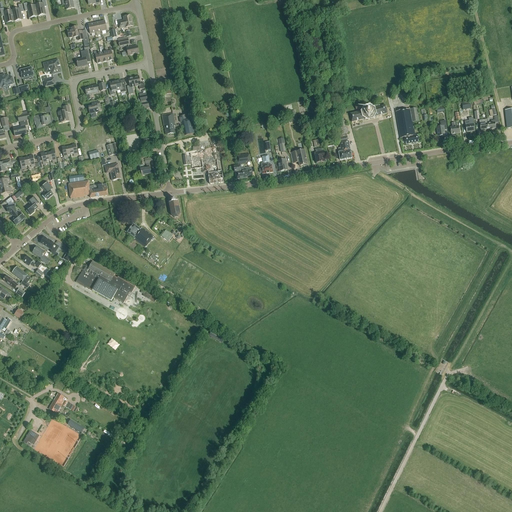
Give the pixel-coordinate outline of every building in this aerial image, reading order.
[(35,6),(38,16),(45,15),(44,8),(47,7),(45,0),(42,0),(43,4),(35,6)] [(64,0),(65,5),(66,10),(74,8),(72,1),(76,0),(64,0)] [(38,16),(35,6),(28,7),(27,4),(24,4),(25,12),(28,11),(30,18),(38,16)] [(12,11),(14,22),(22,20),(20,13),(23,12),(22,5),(18,5),(19,9),(12,11)] [(14,22),(12,11),(4,12),(3,9),(0,9),(2,17),(5,16),(6,23),(14,22)] [(125,28),(133,26),(131,16),(123,17),(124,21),(118,22),(120,28),(125,27),(125,28)] [(101,32),(102,32),(105,31),(106,34),(108,34),(107,30),(105,21),(99,23),(101,32)] [(103,35),(102,32),(101,32),(99,23),(94,24),(96,33),(100,32),(101,35),(103,35)] [(96,33),(94,24),(88,25),(90,34),(94,33),(95,36),(97,36),(96,33)] [(71,31),(68,31),(69,38),(73,38),(77,37),(78,41),(83,40),(84,40),(83,40),(82,31),(79,32),(78,27),(71,28),(71,31)] [(126,48),(127,49),(124,49),(126,56),(128,55),(128,56),(139,54),(137,46),(131,48),(131,47),(126,48)] [(87,63),(90,62),(88,50),(81,52),(82,59),(76,60),(78,67),(87,65),(87,63)] [(103,63),(101,54),(96,55),(96,52),(94,52),(94,55),(95,55),(96,58),(97,64),(103,63)] [(46,73),(51,71),(52,75),(61,72),(59,66),(60,66),(59,64),(59,65),(58,60),(44,64),(46,73)] [(29,79),(28,77),(33,76),(31,68),(20,71),(22,79),(25,78),(25,80),(29,79)] [(14,84),(12,78),(9,79),(8,76),(4,77),(4,76),(1,77),(1,78),(0,77),(0,87),(3,87),(3,88),(7,87),(7,86),(14,84)] [(133,78),(135,87),(139,86),(140,90),(145,89),(144,83),(140,84),(139,76),(133,78)] [(56,85),(54,78),(43,81),(45,88),(56,85)] [(132,88),(135,87),(133,78),(128,79),(130,86),(127,87),(129,95),(134,94),(132,88)] [(115,82),(117,91),(120,91),(121,93),(126,92),(125,86),(122,86),(120,80),(115,82)] [(114,92),(117,91),(115,82),(110,83),(111,89),(108,89),(110,95),(115,94),(114,92)] [(27,85),(18,87),(20,94),(29,91),(27,85)] [(86,95),(99,93),(97,85),(91,87),(91,88),(85,89),(86,95)] [(171,97),(170,89),(160,90),(161,98),(171,97)] [(100,107),(99,102),(91,104),(92,107),(88,108),(90,114),(98,112),(98,108),(100,107)] [(375,117),(387,114),(385,105),(373,108),(372,108),(362,110),(363,111),(350,114),(352,122),(364,119),(365,120),(375,118),(375,117)] [(67,113),(70,112),(69,106),(63,108),(64,111),(58,113),(59,117),(60,117),(61,123),(69,121),(67,113)] [(417,108),(410,109),(396,112),(400,138),(405,138),(406,144),(418,142),(417,135),(415,136),(414,131),(413,122),(419,121),(417,108)] [(19,113),(19,116),(17,116),(19,122),(20,122),(21,127),(13,129),(15,137),(27,134),(25,126),(26,126),(27,124),(26,120),(29,120),(27,111),(19,113)] [(297,121),(294,111),(288,113),(290,122),(297,121)] [(173,127),(175,126),(173,114),(162,116),(164,125),(166,135),(174,133),(173,127)] [(35,125),(36,125),(37,129),(41,128),(41,127),(51,124),(49,116),(43,117),(43,116),(41,115),(34,117),(35,122),(35,125)] [(190,120),(188,115),(180,116),(180,118),(179,118),(180,123),(181,122),(184,136),(197,133),(194,119),(190,120)] [(466,132),(475,131),(473,123),(475,123),(474,118),(469,119),(470,124),(465,125),(466,132)] [(487,120),(483,120),(479,121),(480,125),(481,130),(488,129),(488,124),(487,120)] [(492,123),(488,124),(488,129),(496,128),(495,120),(491,121),(492,123)] [(348,141),(347,137),(346,134),(348,133),(344,121),(337,123),(340,136),(340,138),(339,138),(341,148),(338,149),(339,153),(340,161),(352,158),(349,141),(348,141)] [(444,131),(447,130),(445,121),(440,122),(441,127),(436,128),(438,137),(445,136),(444,131)] [(451,123),(452,128),(450,128),(452,135),(460,133),(459,126),(457,127),(456,123),(455,124),(455,123),(451,123)] [(148,143),(148,146),(154,146),(152,136),(142,138),(143,144),(148,143)] [(69,147),(71,155),(74,154),(74,156),(78,155),(75,144),(72,145),(72,146),(69,147)] [(107,146),(109,156),(119,154),(116,144),(107,146)] [(71,155),(69,147),(66,148),(65,147),(62,148),(64,159),(68,158),(68,156),(71,155)] [(323,156),(325,155),(324,151),(322,152),(322,149),(315,150),(316,153),(315,153),(317,163),(324,162),(323,156)] [(99,158),(98,150),(88,153),(90,160),(99,158)] [(299,166),(303,166),(303,167),(307,166),(304,150),(291,153),(293,164),(299,162),(299,166)] [(48,153),(50,161),(52,161),(53,163),(57,162),(54,151),(51,151),(51,153),(48,153)] [(210,185),(223,183),(222,171),(218,171),(215,151),(190,154),(192,170),(202,168),(203,172),(208,172),(210,185)] [(50,161),(48,153),(44,154),(44,152),(41,154),(43,165),(47,164),(47,162),(50,161)] [(246,162),(250,162),(249,154),(236,156),(237,165),(246,164),(246,162)] [(30,157),(26,158),(28,166),(31,165),(31,167),(35,166),(33,156),(30,156),(30,157)] [(268,163),(270,163),(268,156),(263,157),(262,157),(263,163),(262,163),(261,165),(262,169),(259,170),(260,173),(262,173),(262,174),(266,174),(270,174),(269,173),(273,173),(272,166),(269,166),(268,163)] [(28,166),(26,158),(23,159),(23,158),(19,159),(22,169),(26,169),(26,170),(28,169),(28,166)] [(151,171),(150,164),(153,163),(152,158),(145,159),(146,165),(147,169),(140,170),(141,176),(149,174),(150,176),(156,174),(155,170),(151,171)] [(5,168),(12,166),(11,160),(6,162),(6,163),(0,163),(0,172),(6,172),(5,168)] [(279,172),(287,170),(285,160),(278,161),(279,172)] [(112,181),(121,179),(118,164),(105,167),(107,174),(110,173),(112,181)] [(246,176),(252,176),(251,167),(245,168),(241,168),(241,165),(234,167),(235,173),(236,172),(237,179),(247,178),(246,176)] [(0,185),(0,187),(8,186),(8,183),(10,183),(9,178),(0,180),(0,185)] [(31,181),(31,180),(20,182),(22,189),(32,186),(32,185),(31,181)] [(90,194),(91,198),(108,196),(106,185),(89,187),(88,182),(69,185),(71,199),(85,198),(85,197),(87,194),(90,194)] [(42,187),(43,188),(46,192),(43,195),(47,200),(53,195),(50,191),(53,189),(47,183),(42,187)] [(8,186),(0,187),(1,191),(0,191),(1,195),(12,192),(11,188),(9,188),(8,186)] [(16,195),(19,198),(25,193),(22,190),(16,195)] [(39,204),(38,202),(34,198),(29,202),(31,204),(26,208),(28,210),(27,211),(30,215),(34,212),(33,211),(38,208),(36,206),(39,204)] [(178,217),(180,214),(177,201),(175,202),(174,199),(171,199),(172,203),(169,203),(171,215),(175,218),(178,217)] [(15,210),(14,205),(14,204),(7,206),(8,212),(11,211),(12,214),(15,218),(12,220),(16,225),(19,223),(24,218),(20,213),(19,214),(15,210)] [(146,248),(154,237),(142,228),(141,230),(134,225),(131,228),(131,227),(130,229),(130,230),(128,233),(135,238),(134,239),(146,248)] [(59,247),(55,244),(56,243),(45,237),(44,237),(41,243),(52,250),(50,252),(54,255),(59,247)] [(34,249),(35,250),(33,253),(41,259),(40,260),(48,265),(51,261),(43,256),(45,253),(37,247),(36,248),(35,248),(34,249)] [(63,260),(68,263),(74,252),(74,251),(67,247),(65,252),(67,253),(63,260)] [(33,261),(27,257),(23,261),(26,263),(26,264),(29,266),(30,264),(34,267),(35,266),(38,268),(41,264),(38,262),(37,263),(33,261)] [(86,265),(76,282),(92,291),(111,301),(113,298),(123,304),(130,293),(131,294),(135,287),(118,277),(117,278),(114,276),(115,275),(92,262),(89,267),(86,265)] [(17,268),(12,273),(23,281),(21,284),(27,289),(30,286),(27,284),(31,279),(17,268)] [(41,278),(44,274),(38,270),(35,274),(41,278)] [(10,279),(7,277),(6,278),(5,278),(4,279),(4,280),(4,281),(15,290),(18,285),(10,279)] [(8,293),(0,287),(0,299),(3,301),(6,296),(9,298),(11,295),(8,293)] [(23,298),(25,294),(19,289),(16,293),(23,298)] [(156,298),(151,295),(145,292),(143,296),(154,302),(156,298)] [(17,302),(12,299),(9,305),(13,308),(17,302)] [(24,313),(18,309),(14,315),(20,319),(24,313)] [(11,321),(8,319),(1,329),(5,331),(11,321)] [(225,339),(222,337),(212,331),(209,336),(219,341),(222,343),(225,339)] [(54,401),(62,405),(75,413),(78,409),(64,401),(66,398),(58,394),(54,401)] [(57,414),(62,405),(54,401),(49,409),(57,414)] [(68,425),(82,433),(85,429),(71,420),(68,425)] [(39,436),(30,431),(23,443),(26,444),(28,442),(33,445),(39,436)]
